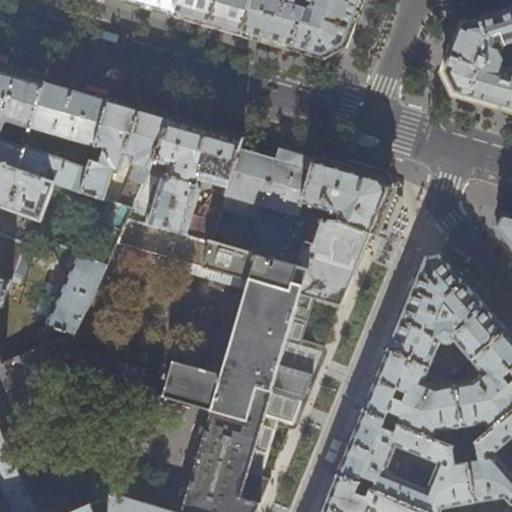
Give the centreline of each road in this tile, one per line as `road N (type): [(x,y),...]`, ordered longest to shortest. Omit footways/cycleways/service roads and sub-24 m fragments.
road 1 (secondary): [(0,20),(374,118)]
road 2 (residential): [(455,146),(444,181),(449,219),(511,291)]
road 3 (residential): [(415,0),(374,118)]
